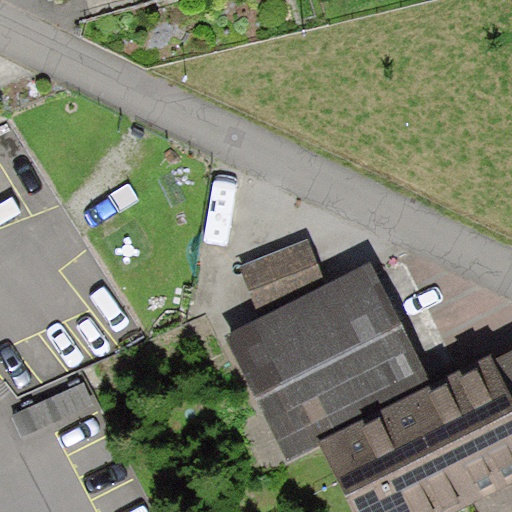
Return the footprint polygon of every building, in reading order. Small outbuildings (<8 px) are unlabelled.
[(308,239),(244,267),(267,319),(329,287),(308,239)] [(321,445),(434,390),(373,267),(267,319),(230,337),(292,460),(321,445)] [(511,357),(499,365),(511,393),(511,357)] [(434,390),(321,445),(352,511),(462,511),(511,486),(511,393),(499,365),(495,358),(434,390)] [(88,384),(13,414),(22,438),(98,408),(88,384)]
